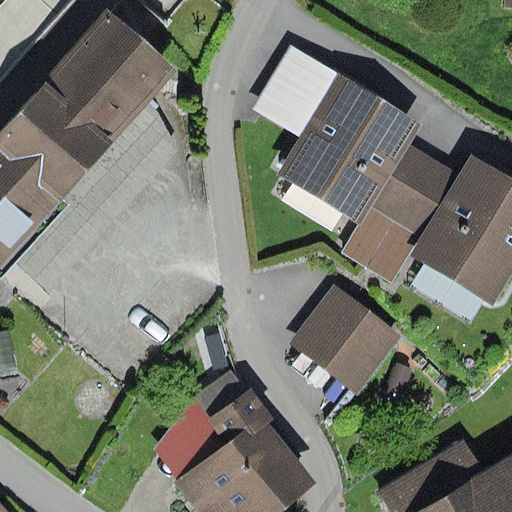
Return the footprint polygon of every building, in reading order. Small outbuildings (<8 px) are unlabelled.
[(108,11),(0,126),(0,265),(63,199),(113,145),(108,141),(145,101),(173,71),(108,11)] [(439,123),(352,74),(291,180),(379,230),(394,204),(440,230),(429,250),(505,293),(511,281),(511,176),(483,159),(472,178),(423,150),(439,123)] [(16,264),(50,293),(178,152),(150,107),(145,101),(108,141),(113,145),(63,199),(69,205),(16,264)] [(400,334),(335,284),(288,344),(353,394),(400,334)] [(171,359),(181,368),(218,330),(208,321),(171,359)] [(233,372),(191,399),(205,420),(247,393),(233,372)] [(179,481),(175,484),(198,511),(281,511),(316,486),(251,389),(247,393),(205,420),(224,448),(179,481)] [(156,451),(179,481),(224,448),(205,420),(191,399),(156,451)] [(473,432),(372,492),(384,511),(511,511),(511,458),(495,468),(473,432)]
